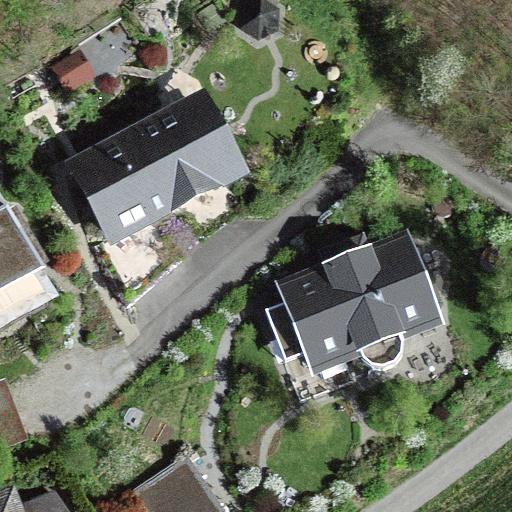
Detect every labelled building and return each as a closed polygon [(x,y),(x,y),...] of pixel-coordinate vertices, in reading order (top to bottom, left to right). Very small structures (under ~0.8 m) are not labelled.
[(224,88),(79,164),(123,249),(269,173),(224,88)] [(22,216),(0,227),(0,337),(69,300),(22,216)] [(412,243),(287,288),(316,370),(365,352),(374,377),(409,364),(402,343),(443,329),(412,243)] [(0,384),(0,434),(24,431),(16,382),(0,384)] [(187,462),(136,493),(147,511),(168,511),(204,491),(187,462)] [(25,511),(21,499),(0,506),(0,511),(25,511)]
